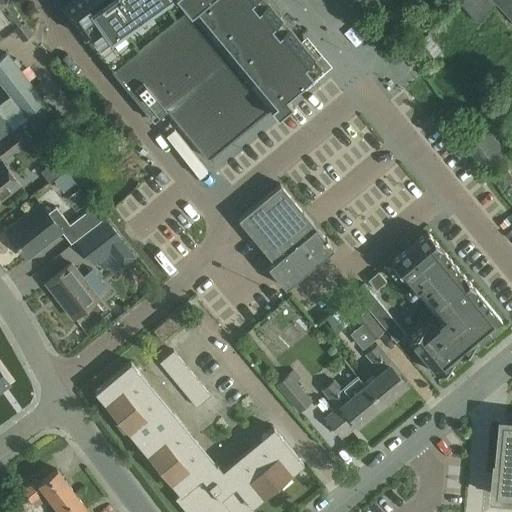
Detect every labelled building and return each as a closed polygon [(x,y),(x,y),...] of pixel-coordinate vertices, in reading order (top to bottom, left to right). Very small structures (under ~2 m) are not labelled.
[(66,0),(61,4),(92,46),(154,120),(167,109),(208,158),(270,107),(276,114),(291,102),(285,94),(321,64),(267,0),(66,0)] [(479,21),(500,2),(511,15),(511,0),(463,0),(461,3),(479,21)] [(24,20),(13,28),(22,41),(33,33),(24,20)] [(415,45),(429,61),(442,49),(428,33),(415,45)] [(9,96),(26,119),(29,117),(27,114),(45,100),(8,52),(0,58),(0,84),(8,96),(9,96)] [(0,116),(11,130),(19,123),(19,124),(26,119),(9,96),(8,96),(0,102),(0,116)] [(0,138),(11,130),(0,116),(0,138)] [(19,123),(11,130),(0,138),(0,154),(3,159),(30,139),(19,124),(19,123)] [(510,154),(486,124),(463,143),(487,173),(510,154)] [(0,160),(0,198),(19,183),(0,160)] [(494,177),(504,188),(510,183),(511,174),(505,168),(494,177)] [(279,178),(233,212),(281,277),(327,243),(279,178)] [(66,198),(76,211),(89,201),(79,188),(66,198)] [(56,206),(48,213),(39,202),(4,230),(28,259),(62,230),(71,242),(103,217),(93,205),(70,224),(56,206)] [(107,219),(77,242),(93,264),(109,251),(122,267),(135,256),(107,219)] [(427,231),(390,262),(413,289),(419,285),(424,291),(429,287),(436,295),(431,299),(444,315),(437,321),(433,317),(408,339),(437,374),(502,320),(427,231)] [(283,279),(288,286),(333,251),(327,244),(283,279)] [(46,281),(73,317),(98,298),(70,262),(46,281)] [(367,280),(376,290),(386,281),(377,271),(367,280)] [(353,292),(391,337),(395,342),(405,334),(363,284),(353,292)] [(361,305),(353,295),(346,301),(354,311),(361,305)] [(384,330),(366,308),(354,318),(372,340),(384,330)] [(326,318),(337,331),(348,322),(336,309),(326,318)] [(172,314),(153,329),(162,341),(181,325),(172,314)] [(364,383),(381,404),(406,384),(397,373),(401,370),(377,342),(364,353),(379,371),(364,383)] [(159,362),(196,407),(210,395),(174,350),(159,362)] [(130,362),(95,391),(179,494),(174,498),(185,511),(243,511),(303,463),(273,427),(222,469),(217,462),(215,464),(130,362)] [(0,386),(9,380),(0,368),(0,386)] [(275,384),(299,412),(313,400),(296,381),(301,377),(294,368),(275,384)] [(381,404),(364,383),(357,374),(342,387),(334,378),(323,388),(337,406),(324,417),(341,436),(381,404)] [(511,421),(505,421),(502,460),(499,493),(511,494),(511,421)] [(96,511),(53,458),(13,490),(30,511),(96,511)]
